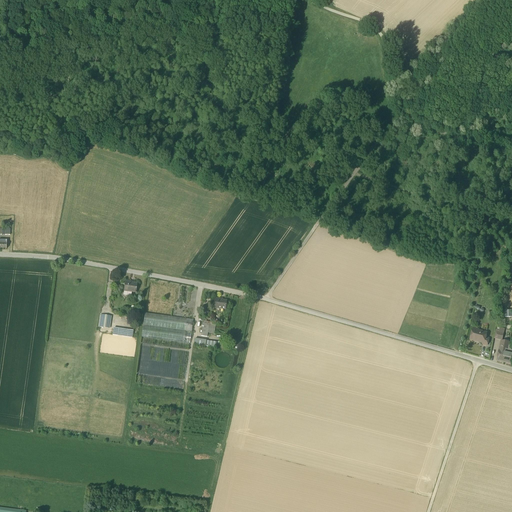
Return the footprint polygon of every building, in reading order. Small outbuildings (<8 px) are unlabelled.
[(133,283),(125,282),(124,291),(136,293),(137,284),(133,284),(133,283)] [(223,300),(215,298),(213,308),(225,309),(227,301),(223,300)] [(193,320),(145,313),(142,337),(190,344),(193,320)] [(504,329),(497,327),(494,338),(502,340),(504,329)] [(134,330),(113,328),(112,335),(132,338),(134,330)] [(487,333),(479,331),(478,333),(474,332),(473,336),(471,335),(470,340),(482,343),(483,345),(487,346),(489,339),(486,338),(487,333)] [(217,342),(195,339),(194,344),(216,348),(217,342)] [(509,343),(501,341),(497,361),(511,363),(511,353),(510,353),(507,352),(509,343)]
